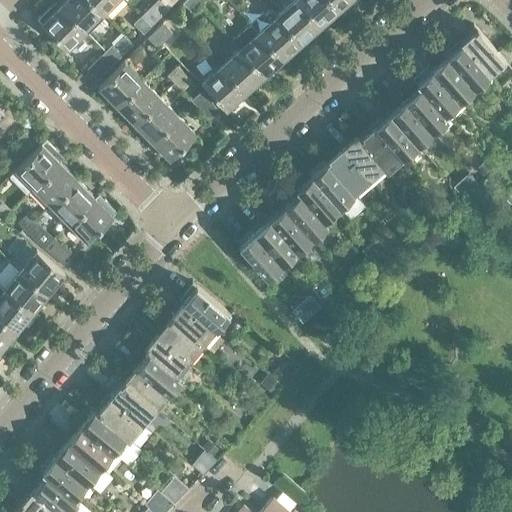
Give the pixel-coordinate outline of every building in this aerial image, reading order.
[(90,0),(62,0),(59,3),(84,29),(102,11),(90,0)] [(90,0),(102,11),(113,0),(90,0)] [(201,3),(197,0),(184,0),(194,10),(201,3)] [(297,0),(291,0),(276,14),(300,41),(319,25),(297,0)] [(330,0),(297,0),(319,25),(338,8),(330,0)] [(330,0),(338,8),(347,0),(330,0)] [(84,29),(59,3),(41,21),(67,46),(84,29)] [(148,7),(140,15),(150,25),(158,17),(148,7)] [(262,10),(250,21),(281,58),(300,41),(276,14),(271,7),(264,13),(262,10)] [(150,25),(140,15),(133,22),(143,32),(150,25)] [(230,38),(238,47),(262,74),(281,58),(250,21),(230,38)] [(162,22),(154,29),(164,39),(172,32),(162,22)] [(473,22),(458,35),(490,72),(505,59),(473,22)] [(164,39),(154,29),(147,36),(157,47),(164,39)] [(458,35),(443,49),(475,85),(490,72),(458,35)] [(122,52),(112,42),(104,49),(114,59),(122,52)] [(238,47),(220,63),(243,91),(262,74),(238,47)] [(87,66),(97,77),(114,60),(104,49),(87,66)] [(443,49),(427,62),(459,99),(475,85),(443,49)] [(97,85),(115,103),(141,78),(123,60),(97,85)] [(416,78),(415,78),(448,116),(449,115),(445,111),(459,99),(427,62),(413,74),(416,78)] [(243,91),(220,63),(201,80),(224,107),(243,91)] [(166,73),(173,81),(184,71),(176,64),(166,73)] [(184,71),(173,81),(181,89),(191,79),(184,71)] [(115,103),(132,121),(158,95),(141,78),(115,103)] [(415,78),(400,91),(433,129),(448,116),(415,78)] [(190,100),(207,119),(217,110),(200,91),(190,100)] [(400,91),(386,104),(418,142),(433,129),(400,91)] [(132,121),(150,138),(176,113),(158,95),(132,121)] [(386,104),(370,118),(403,155),(418,142),(386,104)] [(176,113),(150,138),(168,156),(194,131),(176,113)] [(353,127),(352,128),(384,165),(385,164),(388,168),(403,155),(370,118),(356,131),(353,127)] [(2,149),(12,159),(33,138),(24,128),(2,149)] [(352,128),(337,141),(369,178),(384,165),(352,128)] [(12,167),(31,186),(56,161),(49,154),(53,150),(45,141),(42,138),(12,167)] [(337,141),(322,154),(354,191),(369,178),(337,141)] [(12,159),(2,149),(0,151),(0,154),(8,163),(12,159)] [(322,154),(307,167),(339,204),(354,191),(322,154)] [(31,186),(48,204),(73,178),(56,161),(31,186)] [(295,184),(327,221),(324,217),(339,204),(307,167),(292,180),(295,184)] [(48,204),(65,222),(91,197),(73,178),(48,204)] [(295,184),(280,197),(312,235),(327,221),(295,184)] [(91,197),(65,222),(83,240),(109,215),(91,197)] [(280,197),(265,210),(297,247),(312,235),(280,197)] [(265,210),(250,223),(282,261),(297,247),(265,210)] [(14,223),(22,230),(31,220),(23,213),(14,223)] [(28,237),(40,248),(50,236),(31,220),(22,230),(28,237)] [(282,261),(250,223),(234,237),(267,274),(282,261)] [(50,236),(40,248),(64,268),(73,257),(50,236)] [(33,249),(17,268),(44,292),(60,273),(33,249)] [(17,268),(1,287),(29,311),(44,292),(17,268)] [(191,279),(179,294),(217,327),(230,311),(191,279)] [(0,317),(13,329),(29,311),(1,287),(0,286),(0,317)] [(179,294),(165,310),(203,343),(217,327),(179,294)] [(301,307),(294,313),(300,320),(308,314),(301,307)] [(165,310),(152,325),(191,358),(203,343),(165,310)] [(0,317),(0,344),(13,329),(0,317)] [(323,328),(318,322),(312,327),(317,333),(323,328)] [(140,341),(144,344),(178,373),(191,358),(152,325),(140,341)] [(144,344),(131,359),(168,391),(181,376),(178,373),(144,344)] [(131,359),(117,375),(155,407),(168,391),(131,359)] [(117,375),(105,390),(143,422),(155,407),(117,375)] [(88,402),(129,437),(143,422),(105,390),(92,405),(88,402)] [(88,402),(75,417),(113,450),(116,453),(129,437),(88,402)] [(75,417),(63,432),(100,465),(113,450),(75,417)] [(63,432),(50,448),(87,480),(99,491),(113,475),(100,465),(63,432)] [(41,466),(41,467),(78,499),(79,498),(75,495),(87,480),(50,448),(37,463),(41,466)] [(41,467),(28,482),(62,511),(67,511),(78,499),(41,467)] [(173,502),(186,487),(172,475),(159,490),(173,502)] [(62,511),(28,482),(15,498),(31,511),(62,511)] [(157,488),(144,502),(148,505),(147,506),(154,511),(162,511),(173,502),(157,488)] [(236,511),(291,511),(272,495),(257,511),(253,511),(244,504),(236,511)] [(31,511),(15,498),(2,511),(31,511)]
